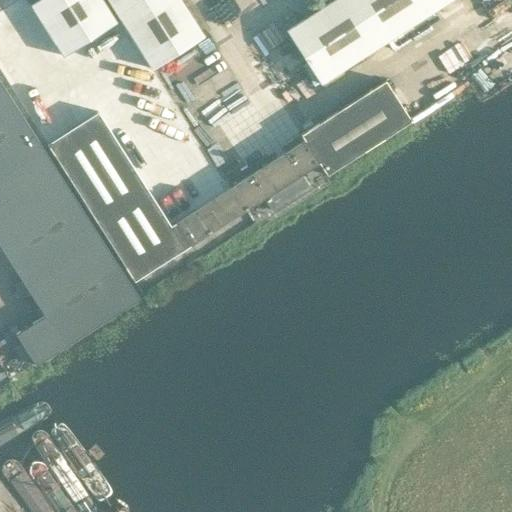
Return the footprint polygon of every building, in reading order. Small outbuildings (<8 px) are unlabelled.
[(33,0),(29,3),(62,56),(116,22),(101,0),(33,0)] [(107,0),(152,68),(203,35),(180,0),(107,0)] [(329,0),(283,30),(317,82),(447,0),(329,0)] [(302,139),(300,140),(315,163),(316,162),(324,174),(409,120),(382,79),(298,134),(302,139)] [(0,246),(21,279),(12,284),(21,298),(30,293),(43,315),(15,333),(20,342),(12,347),(21,361),(34,365),(139,298),(0,81),(0,246)] [(133,280),(189,244),(174,221),(169,225),(97,111),(46,143),(133,280)] [(259,167),(175,220),(174,221),(189,244),(315,163),(300,140),(264,164),(262,161),(258,164),(259,167)]
